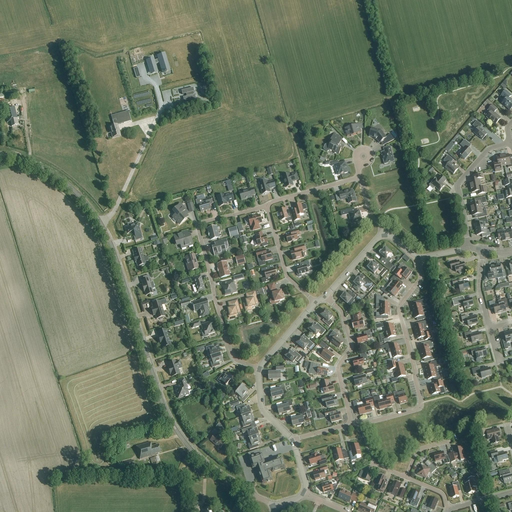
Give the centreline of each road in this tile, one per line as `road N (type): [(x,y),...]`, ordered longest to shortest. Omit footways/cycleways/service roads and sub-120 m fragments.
road 1 (residential): [(275,504),(202,461),(170,421),(105,233)]
road 2 (residential): [(255,370),(233,359),(197,224),(266,205)]
road 3 (residential): [(351,423),(421,403),(399,311),(418,281),(417,259)]
road 4 (residential): [(351,423),(337,370),(350,344),(340,310),(325,296)]
road 5 (unclassified): [(105,233),(65,183),(0,153)]
road 6 (unclassified): [(509,142),(489,149),(456,186),(469,248)]
